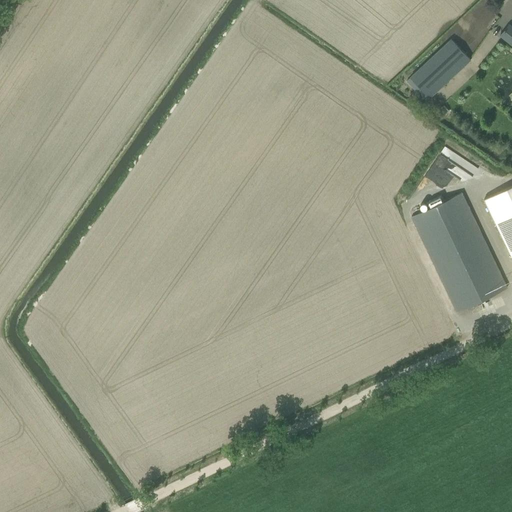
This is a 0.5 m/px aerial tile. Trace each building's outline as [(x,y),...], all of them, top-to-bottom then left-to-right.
[(500,35),(503,37),(511,44),(511,26),(508,24),(502,32),(500,35)] [(429,98),(470,59),(451,38),(410,77),(429,98)] [(434,161),(457,179),(463,172),(440,154),(434,161)] [(511,185),(484,199),(511,257),(511,185)] [(411,216),(457,311),(506,288),(461,192),(444,200),(441,194),(426,201),(429,208),(411,216)]
